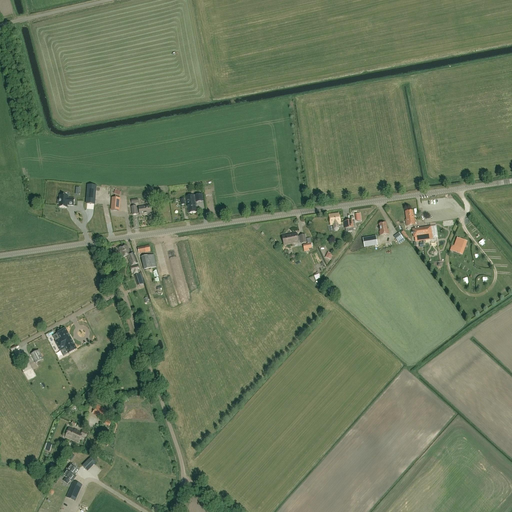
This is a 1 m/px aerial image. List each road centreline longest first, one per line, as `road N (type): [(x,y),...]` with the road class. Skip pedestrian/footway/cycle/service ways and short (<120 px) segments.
road 1 (tertiary): [(95,242),(511,181)]
road 2 (track): [(183,477),(119,290)]
